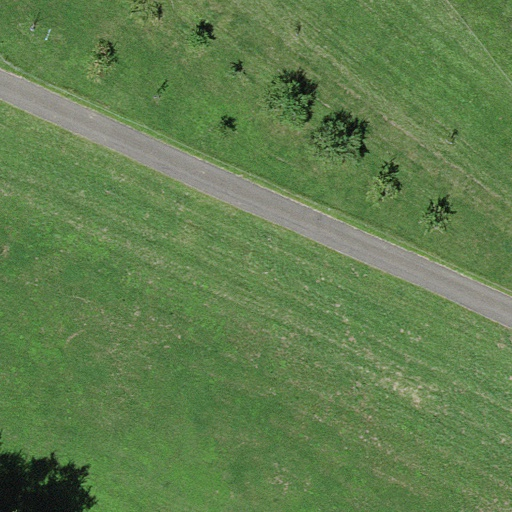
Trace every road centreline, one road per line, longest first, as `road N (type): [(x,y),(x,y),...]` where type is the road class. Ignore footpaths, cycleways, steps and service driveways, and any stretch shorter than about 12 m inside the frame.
road 1 (track): [(0,81),(511,321)]
road 2 (track): [(511,202),(372,112),(227,0)]
